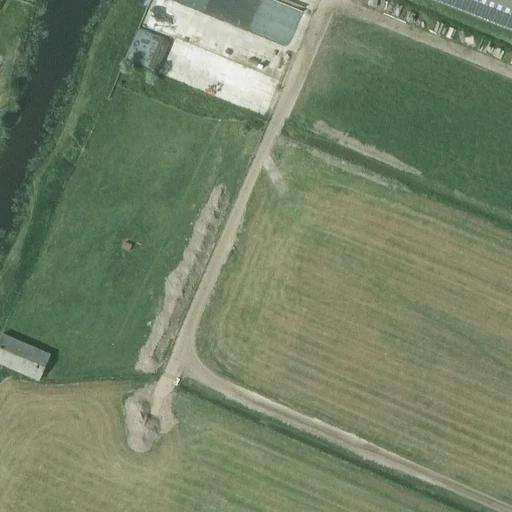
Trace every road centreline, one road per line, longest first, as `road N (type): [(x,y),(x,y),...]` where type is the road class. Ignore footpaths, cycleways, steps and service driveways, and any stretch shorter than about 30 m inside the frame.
road 1 (track): [(329,0),(142,426)]
road 2 (track): [(176,348),(192,376),(504,511)]
